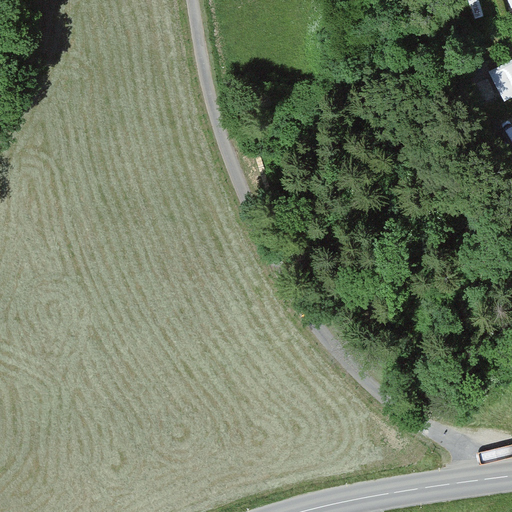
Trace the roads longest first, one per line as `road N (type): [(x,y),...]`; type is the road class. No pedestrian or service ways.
road 1 (track): [(193,0),(225,140),(260,227),(312,320),(404,411),(511,463)]
road 2 (tertiary): [(303,511),(511,475)]
